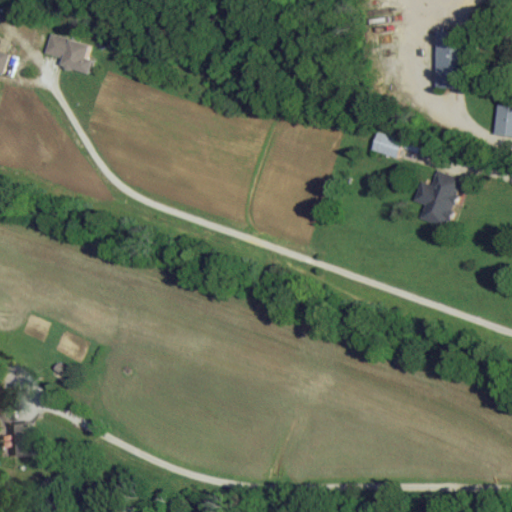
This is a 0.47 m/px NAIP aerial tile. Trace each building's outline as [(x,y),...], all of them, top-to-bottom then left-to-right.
[(441,87),(469,87),(467,30),(440,30),(441,87)] [(93,73),(97,59),(91,57),(94,44),(54,33),(49,53),(66,57),(64,65),(93,73)] [(12,51),(0,48),(0,70),(7,72),(12,51)] [(511,134),(511,102),(500,102),(499,134),(511,134)] [(409,139),(383,131),(377,149),(404,158),(409,139)] [(418,201),(429,204),(424,218),(451,227),(466,178),(440,170),(435,184),(425,181),(418,201)] [(29,456),(28,422),(11,422),(12,456),(29,456)]
